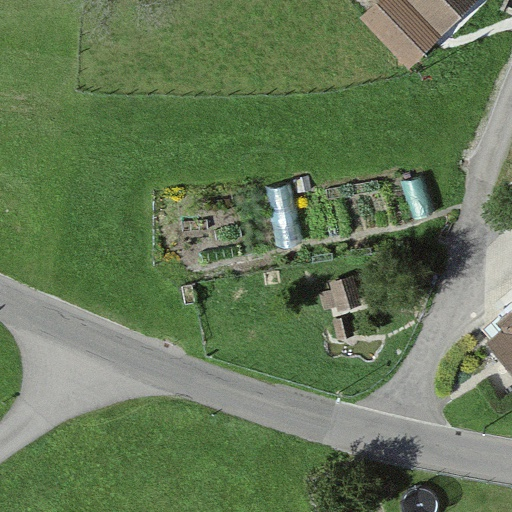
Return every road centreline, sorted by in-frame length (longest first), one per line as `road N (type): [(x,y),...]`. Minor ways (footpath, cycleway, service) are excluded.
road 1 (tertiary): [(0,298),(259,404),(511,461)]
road 2 (track): [(399,440),(411,383),(461,283),(511,100)]
road 3 (track): [(0,449),(112,345)]
